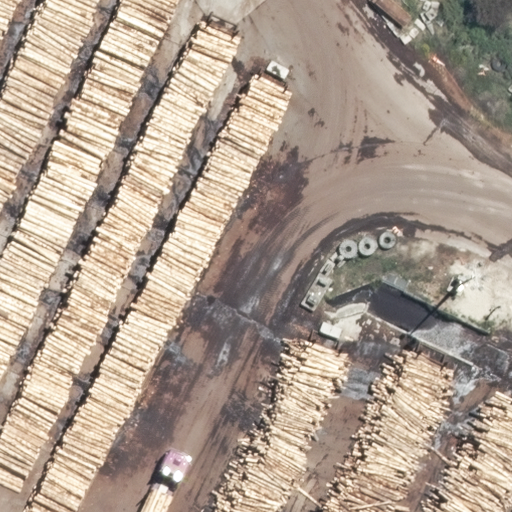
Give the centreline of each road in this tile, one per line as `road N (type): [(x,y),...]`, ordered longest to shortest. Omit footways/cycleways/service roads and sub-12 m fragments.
road 1 (track): [(153,511),(252,299),(292,233),(375,131),(511,213)]
road 2 (track): [(292,0),(322,31),(375,131)]
